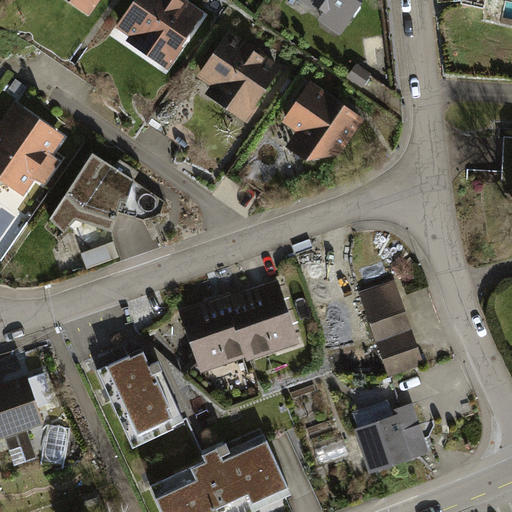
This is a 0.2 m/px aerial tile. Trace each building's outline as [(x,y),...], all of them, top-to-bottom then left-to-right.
[(83,0),(97,9),(102,0),(83,0)] [(184,0),(137,0),(118,27),(171,64),(205,14),(184,0)] [(308,0),(345,26),(363,2),(362,0),(308,0)] [(460,0),(461,4),(483,9),(485,0),(460,0)] [(234,32),(199,81),(252,118),(286,68),(234,32)] [(311,84),(283,126),(296,135),(288,146),(309,161),(339,155),(364,119),(311,84)] [(16,107),(0,131),(0,176),(25,192),(61,136),(16,107)] [(164,202),(94,156),(53,220),(66,230),(76,219),(112,230),(118,213),(145,220),(161,215),(164,202)] [(361,293),(377,338),(411,326),(395,281),(361,293)] [(277,282),(229,299),(248,352),(249,357),(274,349),(271,342),(295,334),(277,282)] [(248,352),(229,299),(228,295),(187,309),(204,358),(222,352),(225,360),(248,352)] [(378,343),(390,375),(424,364),(412,331),(378,343)] [(149,366),(144,354),(132,360),(130,357),(98,371),(121,422),(130,418),(138,435),(170,420),(174,427),(186,422),(159,361),(149,366)] [(27,379),(0,388),(0,434),(42,420),(27,379)] [(374,470),(428,451),(412,406),(393,412),(389,401),(354,413),(374,470)] [(253,511),(291,496),(266,437),(153,485),(164,511),(253,511)]
